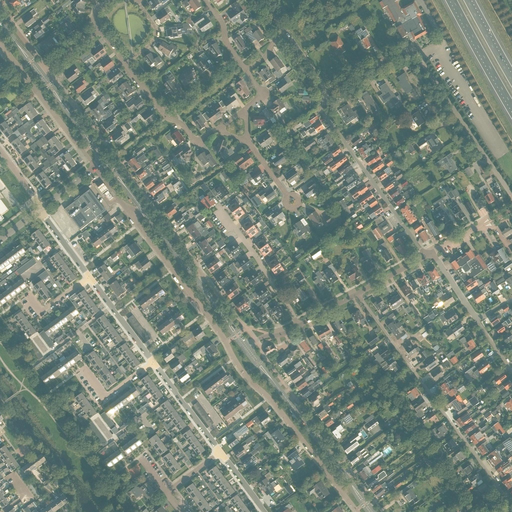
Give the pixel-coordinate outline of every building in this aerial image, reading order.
[(65,8),(72,3),(70,0),(63,6),(65,8)] [(73,11),(78,17),(85,12),(83,9),(84,8),(84,6),(83,5),(86,3),(84,0),(76,0),(75,1),(77,4),(74,6),(76,8),(73,11)] [(150,2),(149,3),(154,9),(161,3),(163,5),(169,0),(152,0),(150,2)] [(198,1),(196,0),(192,0),(190,2),(189,0),(186,0),(182,3),(186,8),(190,5),(195,12),(201,7),(197,2),(198,1)] [(383,8),(386,7),(395,22),(392,24),(392,26),(394,25),(399,34),(399,33),(402,38),(408,35),(409,38),(413,36),(414,39),(427,32),(418,16),(421,15),(414,3),(402,9),(401,10),(396,1),(398,0),(383,0),(382,1),(383,1),(380,3),(383,8)] [(240,8),(237,3),(232,6),(235,12),(229,16),(234,23),(241,18),(244,21),(248,19),(245,15),(246,15),(241,8),(240,8)] [(162,24),(170,18),(167,14),(171,12),(167,7),(162,11),(164,14),(158,18),(162,24)] [(34,9),(25,16),(27,19),(24,22),(26,24),(26,25),(27,26),(27,27),(28,27),(36,21),(32,17),(37,13),(34,9)] [(69,16),(64,19),(67,24),(63,27),(69,35),(72,32),(75,30),(70,24),(73,21),(69,16)] [(197,26),(198,28),(199,27),(203,33),(212,26),(209,20),(206,22),(202,17),(194,23),(196,26),(197,26)] [(33,29),(35,31),(32,33),(36,39),(44,33),(42,30),(45,27),(42,22),(33,29)] [(171,38),(178,37),(178,35),(182,35),(181,29),(177,29),(177,28),(170,29),(170,30),(165,31),(167,31),(168,37),(166,37),(171,37),(171,38)] [(332,34),(337,41),(343,37),(339,29),(332,34)] [(251,31),(246,34),(252,43),(255,41),(255,40),(256,39),(259,42),(262,40),(266,37),(266,36),(264,38),(259,30),(253,34),(251,31)] [(366,30),(357,35),(364,46),(365,45),(367,49),(371,47),(369,43),(369,42),(366,38),(370,36),(366,30)] [(235,40),(234,41),(241,51),(247,47),(245,43),(246,43),(239,33),(233,37),(235,40)] [(57,45),(51,38),(41,45),(46,52),(53,47),(53,48),(57,45)] [(169,47),(163,43),(158,50),(169,56),(173,49),(176,51),(178,48),(171,44),(169,47)] [(212,46),(210,43),(203,47),(206,51),(209,48),(216,58),(219,56),(222,56),(223,50),(220,50),(216,43),(212,46)] [(88,57),(86,58),(88,60),(92,57),(95,61),(106,53),(101,46),(88,57)] [(334,51),(341,64),(350,59),(343,46),(334,51)] [(204,53),(199,57),(202,62),(197,65),(200,69),(199,69),(202,73),(210,67),(205,61),(208,59),(204,53)] [(85,54),(80,57),(84,63),(88,60),(86,58),(88,57),(85,54)] [(155,59),(150,54),(144,58),(150,66),(154,63),(157,66),(162,62),(158,57),(155,59)] [(280,63),(276,58),(270,62),(276,71),(274,73),(278,79),(283,75),(280,70),(284,67),(281,62),(280,63)] [(99,68),(101,66),(106,72),(114,65),(110,59),(105,63),(103,61),(95,67),(96,68),(98,67),(99,68)] [(75,67),(69,71),(71,73),(66,77),(70,83),(78,77),(76,74),(79,71),(75,67)] [(180,78),(179,78),(182,81),(181,82),(182,83),(183,82),(185,86),(189,83),(189,82),(194,78),(193,76),(195,74),(190,67),(183,72),(185,74),(180,78)] [(268,80),(270,84),(276,80),(272,74),(271,75),(266,69),(267,68),(266,68),(263,71),(262,70),(261,71),(262,71),(259,73),(265,82),(268,80)] [(106,76),(108,79),(110,82),(111,81),(113,83),(123,76),(119,71),(113,75),(111,72),(106,76)] [(398,82),(400,85),(405,92),(406,95),(413,90),(411,88),(404,78),(407,76),(405,73),(398,78),(400,81),(398,82)] [(170,92),(172,95),(178,91),(172,82),(175,79),(171,74),(168,77),(170,80),(164,85),(167,88),(166,89),(169,92),(170,92)] [(286,76),(281,81),(283,83),(277,87),(282,93),(289,87),(288,85),(291,82),(286,76)] [(86,83),(83,78),(78,82),(80,84),(74,88),(76,91),(76,93),(78,93),(79,93),(80,94),(81,92),(86,88),(84,85),(86,83)] [(242,81),(236,85),(240,89),(237,91),(243,99),(250,94),(245,87),(246,86),(242,81)] [(123,93),(131,87),(127,82),(122,86),(120,83),(114,88),(118,92),(120,90),(123,93)] [(393,95),(386,84),(381,87),(382,90),(381,91),(384,96),(380,98),(384,104),(387,102),(386,101),(391,98),(395,105),(399,102),(394,95),(393,95)] [(131,87),(123,93),(120,95),(122,98),(126,103),(131,98),(129,96),(135,92),(131,87)] [(88,96),(83,99),(87,105),(95,99),(93,96),(96,94),(92,89),(86,93),(88,96)] [(233,91),(228,95),(231,98),(228,100),(234,108),(239,105),(235,99),(238,97),(233,91)] [(378,109),(368,94),(364,97),(365,100),(366,99),(368,101),(365,103),(372,113),(378,109)] [(136,101),(134,99),(126,105),(130,109),(135,106),(138,111),(138,110),(138,109),(144,105),(145,106),(145,105),(140,98),(136,101)] [(279,99),(273,104),(274,106),(269,110),(273,115),(278,111),(279,112),(285,107),(279,99)] [(94,114),(93,114),(95,116),(103,110),(107,107),(105,104),(104,104),(101,100),(95,104),(97,107),(92,111),(91,110),(91,111),(94,114)] [(222,101),(219,103),(223,108),(225,106),(229,112),(234,108),(228,100),(224,104),(222,101)] [(22,108),(19,110),(22,113),(25,111),(27,114),(34,109),(30,104),(23,109),(22,108)] [(212,112),(218,120),(223,116),(220,112),(223,110),(218,104),(214,107),(215,109),(212,112)] [(348,104),(341,109),(347,118),(343,121),(346,125),(356,118),(359,121),(362,118),(357,110),(353,112),(348,104)] [(260,114),(260,117),(254,117),(255,125),(265,125),(265,122),(267,122),(273,118),(266,108),(262,111),(263,113),(260,116),(260,114)] [(38,115),(34,109),(27,114),(31,120),(38,115)] [(426,122),(419,112),(416,114),(413,109),(407,113),(410,118),(411,117),(418,127),(426,122)] [(97,118),(99,121),(99,120),(104,117),(106,120),(112,115),(109,110),(104,112),(103,110),(95,116),(96,118),(97,118)] [(156,118),(151,112),(147,114),(146,113),(147,112),(145,110),(139,114),(142,118),(143,118),(148,124),(156,118)] [(210,120),(213,124),(218,120),(212,112),(209,114),(207,112),(202,115),(207,122),(210,120)] [(137,115),(128,122),(131,125),(139,119),(137,115)] [(195,118),(197,121),(195,123),(200,130),(205,127),(203,124),(206,122),(200,115),(195,118)] [(309,120),(303,124),(306,129),(312,124),(315,122),(314,121),(319,118),(316,115),(312,118),(311,117),(308,119),(309,120)] [(113,116),(105,123),(107,125),(104,128),(108,133),(110,132),(111,131),(116,127),(113,124),(117,122),(113,116)] [(36,130),(38,132),(47,126),(42,120),(35,125),(38,128),(36,130)] [(0,126),(0,129),(3,133),(9,128),(5,122),(0,126)] [(294,130),(302,125),(300,122),(292,127),(294,130)] [(324,128),(320,123),(311,129),(310,127),(300,133),(303,137),(307,135),(306,133),(309,132),(311,134),(316,131),(317,133),(324,128)] [(47,126),(38,132),(40,135),(42,133),(44,136),(51,131),(47,126)] [(14,133),(9,128),(3,133),(7,138),(14,133)] [(114,134),(116,137),(113,139),(117,144),(125,139),(123,136),(125,134),(121,129),(114,134)] [(172,139),(178,146),(185,140),(178,131),(173,135),(171,132),(166,136),(169,141),(172,139)] [(381,143),(385,140),(380,133),(377,136),(381,143)] [(440,143),(433,133),(426,138),(426,139),(424,140),(417,144),(420,149),(430,143),(433,148),(432,149),(434,152),(443,147),(440,143)] [(273,142),(268,134),(258,141),(263,149),(273,142)] [(325,150),(334,143),(328,135),(322,139),(321,138),(318,141),(320,144),(323,141),(324,142),(321,145),(325,150)] [(11,144),(15,150),(22,145),(20,141),(23,139),(20,136),(16,140),(11,144)] [(352,143),(354,146),(358,143),(359,144),(362,142),(361,141),(363,139),(361,136),(359,138),(358,137),(354,140),(355,140),(352,143)] [(52,148),(53,148),(59,143),(55,137),(48,142),(51,146),(49,147),(51,149),(52,148)] [(303,146),(306,150),(315,144),(312,139),(303,146)] [(220,140),(216,150),(221,152),(220,154),(224,160),(234,153),(231,149),(228,151),(225,148),(227,143),(220,140)] [(26,142),(22,145),(15,150),(20,155),(26,150),(24,147),(28,145),(26,142)] [(63,148),(59,143),(53,148),(57,153),(63,148)] [(366,144),(357,150),(361,155),(371,147),(370,145),(368,147),(366,144)] [(180,149),(174,154),(178,160),(179,162),(181,162),(184,160),(185,160),(186,161),(188,161),(189,160),(190,158),(189,157),(189,156),(193,154),(190,150),(190,149),(190,148),(189,148),(188,148),(188,147),(182,152),(180,149)] [(371,147),(361,155),(364,159),(370,155),(368,153),(367,152),(368,151),(369,152),(372,150),(373,149),(372,148),(371,147)] [(323,162),(326,166),(333,161),(331,159),(334,157),(338,155),(338,154),(341,152),(341,151),(339,148),(339,149),(338,148),(334,151),(333,150),(331,152),(331,153),(329,155),(329,154),(325,157),(327,159),(323,162)] [(161,155),(157,149),(153,152),(157,158),(161,155)] [(272,162),(276,168),(286,161),(285,160),(289,158),(282,149),(277,153),(279,157),(272,162)] [(210,153),(207,155),(205,152),(197,157),(198,158),(197,158),(200,162),(200,161),(204,166),(208,163),(212,168),(217,164),(210,153)] [(61,159),(65,165),(72,159),(68,154),(61,159)] [(369,160),(366,162),(368,166),(373,163),(373,164),(376,162),(381,159),(377,154),(373,157),(372,157),(369,159),(369,160)] [(130,166),(132,168),(145,157),(144,155),(136,161),(134,158),(128,163),(129,164),(130,166)] [(239,165),(243,170),(244,169),(246,168),(247,167),(252,163),(247,156),(243,159),(243,160),(242,159),(240,155),(233,160),(237,166),(239,165)] [(33,158),(31,156),(24,161),(28,166),(38,159),(36,156),(33,158)] [(135,172),(136,172),(142,168),(143,169),(147,166),(144,162),(147,160),(145,157),(132,168),(133,169),(133,170),(134,172),(135,172)] [(343,163),(347,160),(344,157),(340,160),(339,159),(337,160),(338,162),(335,164),(333,161),(326,166),(328,169),(330,168),(333,171),(339,167),(338,166),(340,165),(340,166),(344,163),(343,163)] [(450,172),(457,168),(452,161),(450,162),(446,157),(436,164),(438,168),(441,165),(442,166),(445,164),(450,172)] [(38,159),(28,166),(32,172),(39,167),(37,164),(40,161),(38,159)] [(76,165),(72,159),(65,165),(63,166),(65,168),(67,166),(69,170),(76,165)] [(375,166),(375,167),(371,170),(374,173),(378,170),(378,171),(381,169),(380,168),(384,166),(380,161),(377,163),(378,164),(375,166)] [(299,164),(289,171),(291,174),(285,178),(289,184),(299,177),(295,171),(297,170),(298,171),(302,168),(299,164)] [(353,168),(349,164),(341,170),(341,169),(338,172),(340,174),(344,171),(346,173),(353,168)] [(142,182),(148,177),(151,174),(148,170),(151,168),(149,166),(137,175),(142,182)] [(171,167),(166,171),(169,176),(174,172),(171,167)] [(474,174),(469,167),(464,170),(469,177),(474,174)] [(383,171),(384,172),(377,177),(378,179),(379,181),(380,181),(380,182),(387,177),(387,176),(392,173),(388,168),(383,171)] [(255,175),(252,171),(246,175),(251,181),(253,179),(256,183),(257,184),(260,182),(259,181),(264,177),(260,171),(255,175)] [(47,178),(43,172),(37,177),(41,183),(47,178)] [(346,186),(348,185),(359,177),(355,172),(349,177),(350,177),(347,179),(348,181),(344,184),(346,186)] [(241,186),(248,182),(245,177),(238,182),(241,186)] [(362,182),(359,177),(348,185),(346,186),(345,187),(348,190),(353,186),(352,185),(354,184),(356,186),(362,182)] [(47,178),(41,183),(45,189),(52,183),(47,178)] [(144,185),(148,190),(158,183),(155,180),(157,180),(155,178),(153,179),(144,185)] [(338,186),(345,181),(343,178),(336,183),(338,186)] [(177,180),(172,184),(175,188),(180,185),(177,180)] [(399,185),(395,180),(390,183),(390,182),(387,184),(388,185),(384,188),(387,191),(391,188),(391,189),(394,187),(394,188),(399,185)] [(153,195),(153,196),(165,187),(161,182),(150,191),(151,193),(151,194),(152,195),(153,195)] [(309,189),(304,193),(308,198),(315,192),(313,189),(316,187),(313,182),(307,186),(309,189)] [(498,188),(499,188),(496,182),(494,184),(495,185),(491,188),(493,191),(498,199),(501,196),(501,195),(502,194),(498,188)] [(214,189),(211,191),(215,196),(217,194),(222,199),(229,194),(223,185),(219,188),(217,186),(214,189)] [(367,189),(365,185),(361,188),(360,188),(358,190),(357,189),(354,191),(351,193),(354,198),(360,194),(361,195),(364,193),(363,192),(367,189)] [(479,189),(482,194),(488,204),(494,200),(485,185),(479,189)] [(157,201),(158,202),(159,203),(166,198),(163,195),(165,194),(165,195),(169,192),(167,189),(162,193),(156,197),(157,199),(156,200),(157,200),(157,201)] [(276,195),(272,189),(265,194),(264,192),(259,195),(262,199),(265,197),(268,201),(276,195)] [(393,192),(389,195),(392,199),(392,198),(394,201),(398,198),(397,197),(399,195),(399,194),(402,192),(401,192),(399,189),(396,190),(393,192)] [(75,202),(65,209),(80,230),(93,221),(95,223),(98,220),(103,216),(102,214),(106,211),(90,190),(81,197),(75,202)] [(205,198),(201,201),(208,210),(215,204),(211,199),(214,196),(210,192),(207,194),(204,196),(205,198)] [(405,202),(404,201),(410,197),(406,192),(400,196),(401,197),(398,199),(399,200),(395,203),(397,206),(401,203),(402,204),(405,202)] [(369,201),(373,198),(371,194),(359,202),(362,206),(369,201)] [(479,210),(485,206),(480,198),(479,198),(476,194),(473,196),(475,200),(474,201),(479,210)] [(255,197),(251,200),(256,207),(260,205),(255,197)] [(437,211),(441,208),(440,207),(445,204),(442,198),(433,204),(435,208),(437,211)] [(228,209),(233,214),(241,208),(238,205),(240,204),(236,199),(230,203),(231,203),(233,205),(228,209)] [(378,204),(374,199),(368,204),(367,204),(364,206),(365,207),(364,208),(364,209),(369,206),(371,209),(378,204)] [(470,215),(475,212),(469,202),(466,204),(464,201),(462,202),(470,215)] [(168,211),(165,213),(169,218),(177,212),(174,208),(177,206),(174,203),(171,205),(172,206),(168,210),(168,211)] [(458,216),(460,220),(465,216),(457,205),(453,208),(455,212),(453,213),(456,217),(458,216)] [(383,211),(379,206),(372,211),(371,211),(367,213),(372,219),(383,211)] [(400,210),(403,214),(409,209),(407,206),(400,210)] [(345,217),(351,213),(347,207),(341,211),(345,217)] [(243,211),(241,208),(233,214),(237,220),(241,217),(243,219),(243,220),(249,215),(245,210),(243,211)] [(403,214),(405,218),(414,211),(413,210),(411,212),(409,209),(403,214)] [(201,210),(193,216),(195,219),(203,213),(201,210)] [(272,212),(266,216),(269,220),(272,218),(277,224),(282,220),(281,219),(284,216),(280,210),(273,215),(272,212)] [(439,217),(440,217),(436,219),(439,224),(443,222),(444,224),(450,220),(444,212),(443,210),(439,213),(441,216),(439,217)] [(188,211),(175,220),(177,222),(176,223),(177,225),(178,225),(179,225),(184,221),(185,222),(186,222),(187,221),(188,220),(189,220),(189,219),(189,218),(190,218),(190,217),(190,216),(190,215),(190,214),(190,213),(189,213),(189,212),(188,211)] [(414,211),(405,218),(408,221),(414,216),(413,214),(415,212),(414,211)] [(322,221),(315,212),(308,217),(315,227),(322,221)] [(331,214),(324,219),(329,225),(335,220),(331,214)] [(376,223),(375,224),(384,235),(392,229),(386,221),(385,222),(380,216),(374,221),(376,223)] [(414,216),(408,221),(410,225),(417,220),(414,216)] [(107,229),(112,235),(118,231),(110,221),(112,219),(110,217),(106,220),(110,227),(107,229)] [(242,227),(246,233),(254,227),(252,224),(254,222),(250,217),(244,221),(244,222),(244,221),(246,224),(242,227)] [(425,220),(422,222),(425,227),(427,231),(430,235),(431,236),(433,235),(434,237),(439,233),(432,221),(428,224),(425,220)] [(193,224),(186,229),(188,232),(187,232),(189,235),(197,229),(201,226),(197,221),(193,224)] [(300,221),(294,226),(296,229),(294,230),(297,235),(298,237),(299,238),(307,231),(309,234),(312,232),(307,225),(304,227),(300,221)] [(420,224),(413,228),(417,233),(418,233),(419,234),(418,235),(423,243),(430,239),(428,236),(430,235),(427,231),(425,227),(423,228),(420,224)] [(197,229),(189,235),(191,237),(192,237),(194,239),(200,234),(203,238),(209,233),(205,228),(203,229),(201,226),(197,229)] [(101,227),(99,229),(107,239),(112,235),(107,229),(104,231),(101,227)] [(257,230),(254,227),(246,233),(250,238),(255,235),(257,238),(256,238),(262,234),(258,229),(257,230)] [(511,234),(511,232),(509,227),(501,232),(505,238),(510,236),(511,234)] [(384,236),(378,228),(373,230),(373,231),(378,239),(384,236)] [(40,229),(32,236),(36,241),(43,235),(41,232),(42,231),(40,229)] [(97,237),(102,243),(107,239),(99,229),(97,231),(100,235),(97,237)] [(96,247),(102,243),(97,237),(94,239),(89,233),(84,237),(86,239),(88,237),(96,247)] [(36,241),(39,246),(46,240),(44,237),(46,236),(44,234),(43,235),(36,241)] [(256,246),(260,251),(268,245),(266,242),(267,241),(263,235),(258,240),(260,242),(256,246)] [(200,248),(201,251),(209,245),(207,243),(211,240),(209,237),(206,240),(205,240),(198,245),(200,248)] [(406,248),(403,244),(404,243),(401,237),(397,240),(400,245),(397,247),(397,248),(396,248),(398,252),(400,251),(402,255),(406,252),(404,249),(406,248)] [(48,239),(46,240),(39,246),(37,248),(41,253),(45,250),(49,246),(50,245),(48,243),(49,242),(48,239)] [(221,240),(217,243),(220,248),(225,244),(221,240)] [(132,246),(130,243),(124,248),(127,251),(130,249),(135,256),(141,251),(135,243),(132,246)] [(380,253),(383,258),(384,257),(387,262),(393,259),(387,249),(389,249),(385,243),(380,246),(383,251),(380,253)] [(211,247),(209,245),(201,251),(203,253),(204,253),(206,255),(213,250),(217,247),(215,244),(211,247)] [(240,254),(239,252),(242,250),(237,244),(232,249),(230,246),(230,245),(224,250),(229,256),(232,254),(234,256),(236,255),(237,256),(240,254)] [(14,248),(15,249),(20,256),(26,252),(20,245),(18,247),(17,246),(14,248)] [(270,248),(268,245),(260,251),(264,257),(268,254),(270,256),(270,257),(276,252),(272,247),(270,248)] [(320,247),(310,254),(314,260),(324,252),(320,247)] [(497,255),(495,252),(492,253),(491,253),(490,254),(490,255),(489,255),(494,263),(496,261),(498,264),(503,261),(504,263),(510,260),(502,248),(497,251),(499,254),(497,255)] [(15,260),(20,256),(15,249),(13,251),(12,250),(9,252),(10,253),(15,260)] [(478,260),(471,250),(465,254),(466,257),(464,258),(462,256),(451,264),(460,279),(461,278),(464,282),(468,279),(469,281),(473,278),(477,275),(487,268),(481,258),(478,260)] [(10,264),(15,260),(10,253),(8,255),(7,254),(4,256),(5,257),(10,264)] [(59,253),(51,259),(55,264),(62,259),(61,258),(59,256),(60,255),(59,253)] [(116,253),(110,257),(114,262),(120,258),(116,253)] [(268,265),(272,271),(280,265),(278,262),(279,260),(275,255),(270,259),(270,260),(270,259),(272,262),(268,265)] [(217,264),(219,262),(216,256),(210,261),(212,263),(207,267),(211,273),(219,267),(217,264)] [(0,260),(5,267),(10,264),(5,257),(2,259),(2,258),(0,258),(0,260),(0,261),(0,260)] [(364,263),(368,271),(375,268),(370,260),(369,260),(368,257),(365,259),(367,261),(364,263)] [(55,264),(58,269),(65,264),(63,261),(64,260),(62,258),(61,258),(62,259),(55,264)] [(152,265),(148,259),(144,262),(142,260),(135,265),(139,270),(143,267),(145,270),(152,265)] [(235,264),(238,269),(241,267),(244,271),(252,265),(247,259),(242,263),(240,260),(235,264)] [(511,266),(511,263),(511,262),(503,267),(505,271),(511,266)] [(65,264),(58,269),(62,274),(69,269),(69,268),(67,266),(68,265),(66,263),(65,264)] [(107,268),(104,265),(98,270),(102,276),(111,269),(109,266),(107,268)] [(280,265),(272,271),(276,276),(280,273),(282,276),(288,272),(284,267),(282,268),(280,265)] [(332,284),(339,280),(333,272),(335,270),(332,265),(329,267),(331,270),(325,274),(332,284)] [(351,281),(362,276),(357,267),(357,268),(355,265),(352,266),(354,269),(347,273),(351,281)] [(62,274),(66,279),(73,274),(71,271),(72,270),(70,268),(69,268),(69,269),(62,274)] [(111,269),(102,276),(106,282),(113,277),(110,273),(113,271),(111,269)] [(430,272),(429,273),(434,281),(437,279),(440,283),(443,281),(435,269),(432,271),(431,271),(430,272)] [(226,277),(229,275),(225,270),(220,274),(222,276),(217,280),(221,286),(229,281),(226,277)] [(506,271),(495,278),(497,280),(505,275),(504,274),(507,273),(506,271)] [(314,282),(321,291),(326,287),(320,279),(323,277),(319,272),(316,274),(318,276),(315,278),(316,280),(314,282)] [(74,273),(73,274),(66,279),(70,284),(77,279),(74,276),(76,275),(74,273)] [(244,279),(248,284),(250,282),(253,286),(261,280),(257,274),(251,278),(249,275),(250,275),(249,275),(244,279)] [(286,274),(278,280),(280,283),(285,280),(284,279),(288,276),(286,274)] [(418,279),(425,290),(426,292),(427,292),(429,291),(429,290),(428,288),(430,286),(429,285),(430,284),(424,275),(418,279)] [(468,279),(464,282),(465,283),(464,284),(469,291),(477,285),(478,287),(483,284),(480,280),(479,281),(478,280),(477,280),(475,277),(477,275),(473,278),(469,281),(468,279)] [(17,283),(23,291),(22,290),(25,288),(26,289),(28,287),(22,279),(17,283)] [(415,281),(415,280),(410,283),(412,286),(412,287),(414,291),(416,289),(421,297),(423,296),(428,303),(430,301),(425,293),(423,290),(421,291),(419,287),(420,287),(416,281),(415,281)] [(45,286),(42,281),(39,283),(37,285),(35,287),(37,289),(35,290),(37,293),(45,286)] [(116,281),(110,286),(114,292),(124,284),(122,282),(120,284),(121,285),(120,286),(116,281)] [(493,282),(490,285),(494,291),(493,292),(495,295),(500,292),(493,282)] [(17,283),(12,287),(18,295),(17,294),(20,292),(21,293),(23,291),(17,283)] [(236,290),(239,288),(235,283),(229,287),(230,287),(232,289),(226,293),(231,299),(239,294),(236,290)] [(125,286),(124,284),(114,292),(118,297),(126,291),(124,288),(126,287),(125,286)] [(297,291),(292,294),(295,297),(297,295),(298,296),(302,302),(307,298),(300,288),(297,285),(294,287),(297,291)] [(49,291),(45,286),(37,293),(38,292),(41,295),(39,296),(41,298),(49,291)] [(402,288),(401,289),(406,297),(407,296),(410,301),(415,297),(412,293),(411,293),(407,286),(404,287),(402,288)] [(7,291),(13,299),(12,298),(15,296),(16,297),(18,295),(12,287),(7,291)] [(160,287),(154,291),(163,302),(165,301),(162,297),(161,297),(165,293),(160,287)] [(261,293),(258,290),(253,294),(257,299),(260,297),(262,301),(270,295),(266,289),(261,293)] [(480,292),(481,292),(473,297),(475,300),(475,301),(476,303),(477,303),(485,298),(483,295),(487,292),(484,289),(480,292)] [(79,291),(70,298),(72,301),(77,297),(78,299),(79,298),(81,302),(88,296),(86,293),(87,292),(85,290),(81,293),(79,291)] [(7,291),(2,294),(8,303),(7,301),(10,299),(11,300),(13,299),(7,291)] [(53,296),(49,291),(41,298),(42,297),(44,300),(43,301),(45,303),(53,296)] [(161,304),(163,302),(154,291),(149,295),(154,301),(158,299),(159,299),(158,300),(161,304)] [(0,295),(0,302),(3,306),(2,305),(5,303),(6,304),(8,303),(2,294),(0,295)] [(443,294),(439,297),(436,299),(438,301),(437,302),(436,300),(432,302),(435,307),(438,305),(439,304),(442,302),(446,308),(450,305),(449,305),(454,301),(450,294),(445,297),(443,294)] [(89,295),(88,296),(81,302),(85,306),(92,301),(90,298),(91,297),(89,295)] [(150,305),(154,301),(149,295),(144,299),(152,310),(154,309),(151,305),(150,306),(150,305)] [(399,295),(389,303),(394,310),(401,305),(401,306),(405,304),(399,295)] [(246,303),(248,301),(245,296),(239,300),(241,302),(236,306),(240,312),(248,307),(246,303)] [(150,312),(152,310),(144,299),(139,303),(143,310),(147,307),(148,307),(147,308),(150,312)] [(387,307),(381,299),(378,301),(374,304),(379,311),(381,309),(382,311),(381,312),(384,315),(388,312),(385,309),(387,307)] [(93,300),(92,301),(85,306),(89,311),(96,306),(94,303),(95,302),(93,300)] [(270,306),(267,303),(264,305),(271,314),(273,312),(278,318),(279,317),(279,318),(283,315),(282,314),(284,313),(282,311),(283,310),(281,307),(279,308),(278,305),(275,307),(273,304),(270,306)] [(97,305),(96,306),(89,311),(92,316),(99,311),(97,308),(98,307),(97,305)] [(73,317),(79,314),(73,306),(70,309),(69,308),(67,309),(73,317)] [(256,310),(258,314),(255,316),(261,324),(262,323),(263,324),(267,321),(266,320),(267,319),(263,314),(266,312),(262,306),(256,310)] [(63,314),(68,321),(73,317),(67,309),(68,310),(65,313),(64,311),(62,313),(63,314)] [(172,310),(170,312),(179,323),(184,319),(180,312),(175,315),(175,314),(172,310)] [(353,315),(352,315),(357,324),(360,322),(362,326),(368,323),(365,318),(364,319),(362,315),(361,316),(359,311),(355,313),(353,314),(353,315)] [(14,318),(18,323),(26,317),(25,317),(23,314),(24,314),(22,312),(14,318)] [(169,321),(173,327),(179,323),(170,312),(168,313),(171,318),(172,317),(173,317),(169,321)] [(454,312),(446,318),(444,314),(439,318),(443,323),(447,321),(449,324),(458,318),(454,312)] [(63,325),(68,321),(63,314),(60,316),(59,315),(57,317),(58,318),(63,325)] [(105,314),(104,315),(97,321),(101,326),(108,320),(106,317),(107,317),(105,314)] [(499,314),(490,321),(493,326),(500,322),(498,319),(501,317),(499,314)] [(26,317),(18,323),(22,328),(30,322),(29,322),(27,320),(28,319),(26,317)] [(58,329),(63,325),(58,318),(55,320),(54,319),(52,320),(58,329)] [(160,320),(168,331),(173,327),(169,321),(165,323),(164,323),(165,322),(162,318),(160,320)] [(101,326),(105,331),(112,325),(111,325),(109,322),(110,322),(109,319),(108,320),(101,326)] [(502,325),(496,330),(499,335),(506,330),(504,328),(508,325),(511,323),(509,319),(501,324),(502,325)] [(53,332),(58,329),(52,320),(52,321),(53,322),(50,324),(49,323),(47,324),(53,332)] [(168,331),(160,320),(157,321),(161,325),(162,326),(158,329),(163,335),(168,331)] [(348,331),(344,324),(341,325),(339,321),(333,325),(338,332),(343,329),(345,333),(348,331)] [(22,328),(25,333),(34,327),(33,327),(30,325),(32,324),(30,322),(22,328)] [(388,326),(393,333),(399,328),(402,326),(399,322),(396,324),(394,322),(388,326)] [(48,336),(53,332),(47,324),(48,326),(45,327),(44,326),(42,328),(44,330),(46,332),(48,335),(48,336)] [(112,324),(111,325),(112,325),(105,331),(108,336),(115,330),(113,327),(114,327),(112,324)] [(455,328),(452,331),(451,328),(443,334),(447,339),(454,334),(456,335),(456,337),(456,338),(456,339),(461,335),(460,333),(464,329),(461,325),(455,328)] [(402,326),(399,328),(393,333),(398,340),(400,338),(402,341),(408,337),(406,334),(404,335),(401,331),(404,329),(402,326)] [(35,329),(34,327),(25,333),(29,338),(37,333),(34,329),(35,329)] [(329,327),(323,330),(327,337),(329,335),(330,336),(333,335),(333,333),(332,334),(329,327)] [(425,327),(419,332),(422,335),(428,331),(425,327)] [(108,336),(112,341),(119,335),(117,333),(118,332),(116,329),(115,330),(108,336)] [(195,329),(187,335),(182,339),(185,343),(190,339),(190,338),(193,336),(195,338),(196,338),(198,340),(205,335),(201,329),(197,332),(195,329)] [(506,344),(511,339),(511,335),(511,334),(511,329),(504,336),(505,337),(503,338),(504,341),(504,342),(505,343),(506,343),(506,344)] [(323,330),(318,333),(321,340),(322,341),(323,343),(326,341),(324,338),(327,337),(323,330)] [(119,335),(112,341),(116,346),(123,341),(121,338),(122,337),(120,335),(119,335)] [(376,335),(367,342),(371,346),(379,340),(376,335)] [(314,346),(317,344),(319,346),(318,346),(321,350),(324,348),(321,344),(315,336),(312,337),(311,337),(310,338),(309,339),(314,346)] [(464,344),(464,345),(467,349),(468,348),(470,351),(476,347),(472,340),(468,343),(467,342),(464,337),(459,340),(462,345),(464,344)] [(299,344),(306,353),(309,350),(312,354),(314,352),(312,348),(311,349),(305,341),(303,342),(302,342),(300,343),(300,344),(299,344)] [(118,349),(122,354),(129,349),(127,346),(128,345),(126,343),(118,349)] [(162,357),(167,363),(174,357),(172,354),(173,354),(174,354),(176,352),(175,351),(178,348),(174,344),(170,348),(171,350),(162,357)] [(218,352),(212,345),(208,348),(206,345),(193,355),(195,358),(202,353),(203,354),(207,350),(212,357),(218,352)] [(406,352),(410,357),(416,352),(417,353),(420,350),(418,347),(415,349),(413,346),(412,347),(410,345),(408,347),(409,349),(406,352)] [(266,355),(276,349),(275,347),(272,349),(271,347),(268,346),(267,347),(266,349),(267,351),(264,353),(266,355)] [(282,359),(278,362),(280,364),(279,365),(281,366),(282,366),(282,367),(288,362),(289,364),(291,362),(290,360),(291,360),(290,359),(292,357),(292,356),(300,350),(297,346),(290,351),(291,352),(287,356),(286,354),(282,358),(282,359)] [(129,349),(122,354),(126,359),(133,354),(131,351),(132,350),(130,348),(129,349)] [(385,348),(378,353),(374,356),(377,359),(373,361),(376,366),(384,360),(382,359),(389,354),(385,348)] [(82,360),(82,359),(76,351),(71,355),(77,364),(77,363),(77,362),(79,360),(80,361),(82,360)] [(428,357),(424,351),(420,354),(424,360),(428,357)] [(483,356),(479,351),(471,357),(474,362),(476,361),(483,356)] [(97,357),(94,352),(87,357),(89,360),(88,361),(89,363),(97,357)] [(126,359),(130,364),(137,359),(135,356),(136,355),(134,353),(133,354),(126,359)] [(180,360),(170,367),(175,373),(182,367),(179,364),(186,359),(183,354),(178,358),(180,360)] [(75,365),(77,364),(71,355),(66,359),(72,366),(74,364),(75,365)] [(97,357),(89,363),(90,363),(91,362),(93,365),(92,366),(93,368),(101,362),(97,357)] [(316,365),(309,357),(307,359),(313,367),(316,365)] [(137,359),(130,364),(134,369),(141,364),(139,361),(140,360),(138,358),(137,359)] [(433,358),(424,365),(428,371),(438,364),(433,358)] [(72,367),(72,366),(66,359),(61,363),(66,370),(69,368),(70,369),(72,367)] [(390,368),(392,367),(395,372),(400,368),(396,364),(397,364),(394,359),(389,363),(387,360),(380,365),(385,371),(390,367),(390,368)] [(193,362),(187,366),(190,370),(195,365),(198,363),(196,360),(193,362)] [(101,362),(93,368),(94,367),(96,370),(95,371),(97,373),(105,367),(101,362)] [(477,370),(474,373),(478,377),(488,369),(488,368),(490,367),(487,362),(477,370)] [(66,370),(61,363),(56,367),(61,374),(64,372),(65,373),(67,371),(66,370)] [(296,364),(285,372),(288,377),(296,371),(295,369),(298,367),(296,364)] [(475,368),(473,365),(464,372),(466,374),(475,368)] [(61,374),(56,367),(51,371),(57,379),(56,377),(59,375),(60,376),(62,375),(61,374)] [(105,367),(97,373),(98,372),(100,375),(99,376),(101,378),(109,372),(105,367)] [(299,372),(291,379),(292,381),(292,382),(293,383),(294,383),(295,384),(302,378),(300,376),(306,371),(304,369),(299,372)] [(431,375),(436,381),(443,376),(442,373),(443,372),(441,369),(439,370),(431,375)] [(186,372),(185,372),(178,377),(182,383),(190,377),(188,375),(191,373),(189,370),(186,372)] [(55,380),(57,379),(51,371),(46,374),(52,382),(51,381),(54,379),(55,380)] [(109,372),(101,378),(102,377),(104,380),(103,381),(104,383),(112,377),(109,372)] [(224,373),(219,377),(224,383),(227,381),(230,385),(232,383),(224,373)] [(507,378),(503,373),(497,378),(492,382),(494,385),(497,383),(498,385),(500,383),(501,383),(507,378)] [(50,384),(52,382),(46,374),(41,378),(46,385),(49,383),(50,384)] [(312,375),(311,374),(296,386),(298,387),(297,389),(299,390),(300,390),(300,391),(308,385),(306,383),(310,380),(313,380),(313,376),(312,375)] [(141,381),(144,386),(152,381),(150,378),(151,377),(149,375),(141,381)] [(446,382),(440,387),(443,391),(449,386),(447,384),(453,380),(450,376),(445,380),(446,382)] [(112,377),(104,383),(105,383),(106,382),(108,385),(107,386),(109,388),(110,387),(116,382),(112,377)] [(214,380),(221,391),(223,389),(221,386),(224,383),(219,377),(214,380)] [(152,381),(144,386),(148,391),(155,386),(153,383),(154,382),(153,380),(152,381)] [(214,380),(208,385),(213,391),(217,389),(219,392),(221,391),(214,380)] [(511,385),(509,381),(498,389),(500,391),(504,388),(506,390),(511,385)] [(305,399),(311,394),(315,391),(313,388),(318,384),(316,382),(301,394),(305,399)] [(449,386),(443,391),(446,395),(450,392),(451,395),(452,394),(453,396),(457,393),(467,385),(465,382),(457,389),(456,387),(454,388),(453,387),(454,387),(452,384),(449,386)] [(491,387),(488,383),(482,387),(485,391),(491,387)] [(148,391),(152,396),(159,391),(157,388),(158,387),(157,385),(156,386),(155,386),(148,391)] [(208,385),(203,389),(211,399),(213,397),(210,393),(213,391),(208,385)] [(139,394),(137,392),(134,387),(131,390),(130,388),(128,390),(129,391),(134,398),(139,394)] [(420,395),(415,389),(414,389),(413,387),(406,392),(409,395),(408,396),(412,401),(414,399),(415,398),(420,395)] [(152,396),(156,402),(163,396),(161,393),(162,392),(160,390),(159,391),(152,396)] [(129,402),(134,398),(129,391),(126,393),(125,392),(123,394),(124,395),(129,402)] [(83,392),(75,398),(79,404),(87,397),(86,398),(84,395),(85,394),(83,392)] [(311,402),(314,406),(316,405),(317,406),(320,404),(319,402),(320,401),(322,399),(321,397),(317,393),(310,399),(311,402)] [(238,402),(243,409),(248,404),(240,394),(238,396),(241,400),(238,402)] [(124,406),(129,402),(124,395),(121,397),(120,396),(118,398),(119,399),(124,406)] [(87,397),(79,404),(82,409),(91,402),(90,403),(88,400),(89,399),(87,397)] [(461,414),(468,409),(465,405),(461,407),(457,401),(458,401),(455,397),(444,405),(447,409),(454,403),(458,410),(461,414)] [(119,410),(124,406),(119,399),(116,401),(115,400),(113,401),(114,402),(113,403),(119,410)] [(415,403),(412,406),(413,407),(415,410),(417,413),(416,415),(419,419),(424,415),(421,411),(420,410),(427,405),(423,399),(416,404),(415,403)] [(169,400),(168,401),(161,406),(165,411),(172,406),(170,403),(171,402),(169,400)] [(230,402),(238,413),(243,409),(238,402),(235,404),(232,400),(230,402)] [(91,402),(82,409),(86,414),(93,408),(91,406),(93,405),(91,402)] [(231,408),(227,410),(232,417),(238,413),(230,402),(227,404),(231,408)] [(114,413),(119,410),(113,403),(111,404),(110,403),(108,405),(109,406),(108,406),(114,413)] [(165,411),(169,416),(175,411),(173,408),(175,407),(173,405),(172,406),(165,411)] [(326,413),(331,410),(326,405),(322,408),(323,410),(317,415),(322,420),(328,416),(326,413)] [(107,414),(108,417),(109,417),(114,413),(108,406),(106,408),(105,407),(103,409),(103,410),(105,412),(107,414)] [(410,406),(406,409),(411,417),(416,413),(410,406)] [(93,408),(86,414),(89,419),(97,414),(95,411),(96,410),(95,407),(93,408)] [(227,421),(232,417),(227,410),(224,413),(221,409),(219,410),(227,421)] [(177,410),(175,411),(169,416),(172,421),(179,416),(177,413),(178,412),(177,410)] [(335,414),(324,422),(325,424),(325,425),(326,426),(328,426),(328,427),(334,423),(331,419),(332,418),(333,419),(337,417),(340,414),(340,411),(339,410),(335,414)] [(488,421),(493,417),(489,412),(484,416),(488,421)] [(439,421),(433,413),(425,419),(427,421),(429,420),(431,422),(433,421),(436,424),(439,421)] [(467,413),(456,421),(461,428),(469,422),(472,420),(469,417),(467,413)] [(172,421),(176,426),(183,421),(181,418),(182,417),(181,415),(179,416),(172,421)] [(252,421),(254,424),(256,423),(258,426),(262,423),(264,426),(271,421),(266,415),(261,418),(259,415),(252,421)] [(375,419),(365,426),(369,431),(378,424),(375,419)] [(183,421),(176,426),(180,431),(187,426),(185,423),(186,422),(184,420),(183,421)] [(337,428),(331,433),(337,440),(343,436),(341,433),(346,429),(341,423),(335,427),(337,428)] [(472,423),(469,426),(469,425),(463,430),(466,434),(476,427),(472,423)] [(227,443),(231,448),(239,442),(237,440),(239,439),(238,437),(248,430),(244,425),(232,435),(234,437),(227,443)] [(436,435),(437,434),(439,438),(447,432),(443,426),(439,429),(438,427),(433,431),(436,435)] [(191,429),(190,430),(183,435),(187,441),(194,435),(192,433),(193,432),(191,429)] [(277,446),(285,439),(278,430),(274,434),(271,430),(265,434),(270,440),(271,439),(277,446)] [(478,432),(469,438),(472,442),(478,437),(479,437),(482,434),(479,431),(478,432)] [(343,447),(344,449),(344,450),(348,455),(360,446),(356,442),(360,439),(357,433),(348,440),(350,442),(343,447)] [(194,435),(187,441),(191,446),(198,440),(197,440),(195,437),(197,436),(195,434),(194,435)] [(478,437),(472,442),(475,445),(483,439),(485,438),(482,434),(479,437),(478,437)] [(157,435),(150,440),(152,443),(151,444),(152,446),(161,440),(157,435)] [(132,440),(138,449),(139,449),(138,448),(141,445),(141,447),(144,445),(138,437),(132,440)] [(511,441),(510,438),(503,443),(510,454),(505,458),(507,461),(511,457),(511,441)] [(198,440),(191,446),(194,451),(201,445),(199,442),(200,442),(199,439),(197,440),(198,440)] [(447,444),(444,446),(446,449),(445,450),(448,454),(453,450),(452,449),(457,446),(452,439),(447,443),(447,444)] [(127,444),(133,452),(133,451),(135,449),(136,450),(138,449),(132,440),(127,444)] [(161,440),(152,446),(153,446),(156,448),(154,449),(156,451),(164,445),(161,440)] [(487,441),(477,448),(480,452),(486,448),(484,446),(488,443),(487,441)] [(122,448),(127,455),(130,453),(131,454),(133,452),(127,444),(122,448)] [(164,445),(156,451),(157,451),(159,453),(158,454),(160,456),(168,450),(164,445)] [(201,445),(194,451),(198,456),(205,451),(203,448),(204,447),(203,445),(201,446),(201,445)] [(245,445),(234,453),(239,459),(246,453),(244,451),(248,448),(245,445)] [(261,446),(251,453),(254,456),(263,449),(261,446)] [(364,459),(369,455),(363,448),(355,455),(349,460),(350,462),(350,463),(351,464),(352,465),(353,465),(359,460),(357,457),(361,455),(364,459)] [(114,454),(120,462),(119,461),(122,459),(123,460),(125,459),(119,450),(114,454)] [(491,460),(489,461),(493,467),(501,462),(499,458),(501,456),(496,450),(488,456),(491,460)] [(1,456),(3,459),(2,460),(4,462),(5,461),(11,456),(8,451),(1,456)] [(297,470),(305,464),(298,455),(299,454),(297,451),(287,458),(292,464),(290,466),(294,471),(297,469),(297,470)] [(378,451),(366,460),(370,465),(382,456),(378,451)] [(466,458),(461,451),(456,455),(456,456),(453,458),(455,461),(458,459),(460,462),(466,458)] [(170,453),(163,459),(165,461),(164,462),(165,464),(166,464),(167,464),(174,458),(170,453)] [(40,464),(41,464),(43,462),(44,464),(46,462),(45,461),(46,461),(41,454),(36,458),(40,464)] [(109,458),(115,466),(114,465),(117,463),(118,464),(120,462),(114,454),(109,458)] [(5,461),(7,464),(6,465),(7,467),(9,466),(8,466),(15,461),(11,456),(5,461)] [(255,458),(254,459),(252,456),(250,458),(249,458),(242,463),(246,468),(251,465),(252,467),(258,463),(255,458)] [(451,462),(447,457),(442,461),(446,465),(451,462)] [(42,466),(41,464),(40,464),(36,458),(31,461),(36,468),(38,466),(39,467),(42,466)] [(104,462),(109,469),(112,467),(113,468),(115,466),(109,458),(104,462)] [(174,458),(167,464),(168,466),(167,467),(169,470),(177,463),(174,458)] [(8,466),(9,466),(11,469),(9,470),(11,472),(12,471),(19,466),(15,461),(8,466)] [(31,472),(33,470),(34,471),(37,469),(36,468),(31,461),(26,465),(31,472)] [(505,469),(510,466),(507,462),(502,466),(497,470),(499,474),(505,470),(505,469)] [(177,463),(169,470),(170,469),(172,472),(171,472),(173,475),(181,469),(177,463)] [(474,470),(470,463),(465,466),(466,467),(463,469),(468,476),(471,474),(470,473),(474,470)] [(25,475),(26,475),(28,473),(29,475),(32,473),(31,472),(26,465),(21,469),(22,470),(24,473),(25,475)] [(359,474),(364,481),(368,478),(369,479),(382,469),(379,465),(371,471),(368,467),(367,466),(366,466),(362,470),(362,471),(359,474)] [(217,466),(216,467),(209,472),(212,477),(220,472),(218,469),(219,468),(217,466)] [(511,468),(510,466),(505,470),(499,474),(502,478),(511,470),(511,468)] [(220,472),(212,477),(216,482),(224,477),(222,474),(222,473),(221,471),(220,472)] [(373,478),(366,484),(370,488),(387,475),(384,471),(378,475),(378,478),(377,479),(373,478)] [(260,487),(262,490),(270,485),(268,482),(269,481),(267,480),(272,477),(269,473),(264,476),(266,479),(259,484),(261,487),(260,487)] [(474,477),(470,480),(473,485),(471,486),(470,486),(465,490),(467,493),(473,489),(472,489),(477,485),(476,483),(477,482),(478,483),(482,480),(481,479),(482,479),(480,476),(479,477),(477,474),(473,477),(474,477)] [(224,477),(216,482),(220,487),(227,482),(225,479),(226,478),(224,476),(224,477)] [(510,476),(502,483),(505,486),(511,482),(510,480),(511,478),(510,476)] [(227,482),(220,487),(224,492),(231,487),(229,484),(230,483),(228,481),(227,482)] [(137,487),(132,490),(137,497),(144,492),(148,498),(151,496),(151,495),(155,492),(150,485),(151,484),(149,482),(141,488),(140,487),(138,487),(137,487)] [(307,487),(305,489),(307,491),(310,495),(311,494),(315,491),(322,500),(328,495),(330,494),(326,489),(320,482),(315,486),(313,483),(307,487)] [(374,494),(386,484),(385,483),(381,486),(379,484),(371,490),(374,494)] [(193,484),(186,489),(188,492),(187,493),(189,495),(197,489),(193,484)] [(381,489),(374,494),(377,498),(384,493),(391,488),(387,484),(381,489)] [(481,493),(488,489),(484,484),(475,491),(477,494),(480,492),(481,493)] [(272,487),(270,485),(262,490),(265,493),(267,495),(275,490),(276,492),(281,489),(278,485),(273,488),(273,487),(272,487)] [(231,487),(224,492),(227,498),(235,492),(233,489),(234,488),(232,486),(231,487)] [(406,500),(411,506),(419,500),(408,486),(400,492),(406,500)] [(1,494),(0,494),(0,502),(5,499),(2,496),(4,495),(4,496),(9,492),(7,489),(1,494)] [(197,489),(189,495),(190,494),(192,497),(191,498),(192,500),(201,494),(197,489)] [(59,499),(63,505),(68,502),(64,495),(63,494),(60,495),(61,497),(59,499)] [(201,494),(192,500),(193,500),(195,502),(195,503),(196,505),(204,499),(201,494)] [(238,494),(237,495),(230,501),(234,506),(241,500),(239,498),(240,497),(238,494)] [(5,499),(0,502),(0,506),(2,509),(8,504),(6,501),(7,500),(6,498),(5,499)] [(55,499),(53,501),(54,502),(54,503),(58,509),(63,505),(59,499),(58,498),(55,499)] [(204,499),(196,505),(197,505),(199,507),(198,508),(200,510),(208,504),(204,499)] [(241,500),(234,506),(238,511),(245,505),(243,502),(244,502),(242,500),(241,500)] [(54,502),(53,501),(50,503),(48,505),(49,506),(52,511),(54,511),(58,509),(54,503),(54,502)]
